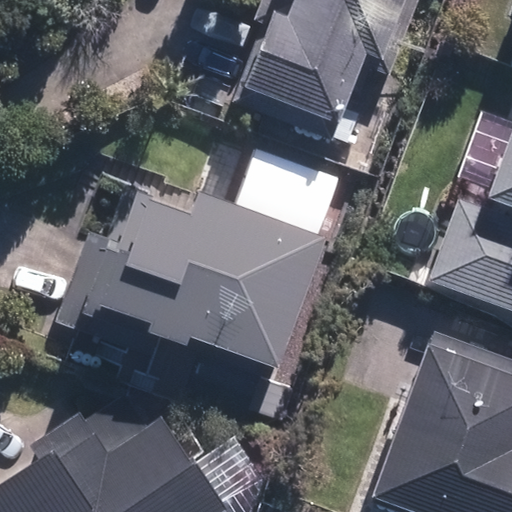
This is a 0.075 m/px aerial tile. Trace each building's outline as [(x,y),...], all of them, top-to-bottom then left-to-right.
[(271,0),(238,89),(345,130),(382,32),(391,36),(405,0),(271,0)] [(511,117),(498,113),(438,293),(511,317),(511,117)] [(183,405),(205,341),(278,365),(340,184),(241,151),(225,198),(130,165),(61,363),(183,405)] [(511,511),(511,354),(436,331),(383,496),(434,511),(511,511)] [(222,511),(162,410),(0,505),(0,511),(222,511)]
